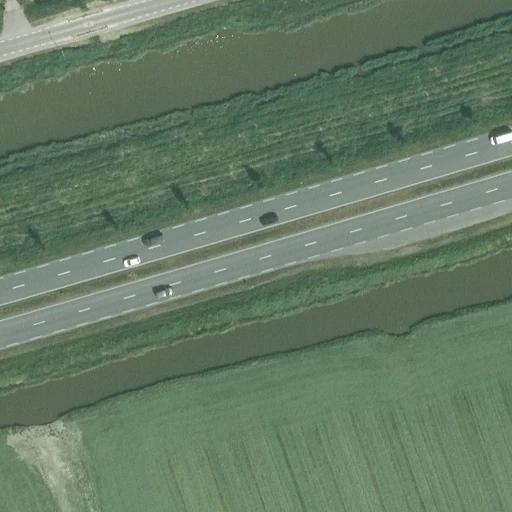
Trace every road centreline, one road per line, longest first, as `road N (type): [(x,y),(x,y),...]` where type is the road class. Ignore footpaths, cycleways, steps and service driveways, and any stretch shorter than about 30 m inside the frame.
road 1 (primary): [(0,335),(511,185)]
road 2 (primary): [(511,142),(0,291)]
road 3 (unclassified): [(0,49),(175,0)]
